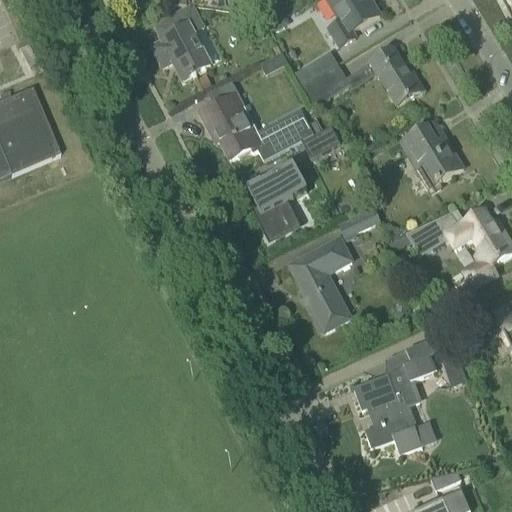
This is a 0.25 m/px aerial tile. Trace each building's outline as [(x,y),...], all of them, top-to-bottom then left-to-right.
[(243,0),(246,18),(268,15),(266,0),(243,0)] [(353,34),(362,29),(379,19),(369,2),(367,3),(365,0),(325,0),(339,24),(326,32),(339,53),(358,42),(353,34)] [(211,69),(194,38),(205,31),(194,10),(192,11),(191,10),(154,29),(162,45),(152,51),(163,71),(173,66),(183,84),(192,79),(194,83),(197,81),(195,78),(211,69)] [(18,54),(27,71),(29,75),(38,70),(27,49),(18,54)] [(423,93),(413,77),(409,79),(393,53),(371,67),(399,111),(425,93),(424,92),(423,93)] [(302,90),(338,68),(330,55),(294,78),(302,90)] [(312,105),(347,83),(338,68),(302,90),(312,105)] [(0,184),(41,167),(60,159),(32,93),(0,106),(0,184)] [(233,100),(218,108),(200,117),(212,140),(217,138),(230,164),(251,153),(253,157),(258,154),(264,165),(301,146),(314,139),(313,136),(320,132),(315,124),(309,128),(302,114),(259,137),(249,119),(244,122),(233,100)] [(314,139),(301,146),(311,163),(340,148),(331,130),(314,139)] [(431,197),(434,196),(440,191),(438,188),(441,186),(463,172),(448,147),(440,152),(427,132),(428,132),(428,131),(400,147),(431,197)] [(261,187),(242,196),(252,216),(257,213),(260,219),(259,219),(262,226),(263,226),(272,243),(277,240),(287,235),(286,235),(295,230),(286,213),(287,213),(284,208),(288,206),(293,203),(307,195),(303,188),(303,187),(294,169),(276,178),(276,179),(261,187)] [(379,224),(374,214),(339,230),(343,240),(379,224)] [(482,216),(483,217),(460,231),(451,217),(406,239),(419,261),(446,245),(453,257),(455,258),(474,246),(484,264),(465,276),(474,292),(494,280),(494,281),(495,280),(490,271),(511,257),(511,250),(505,239),(499,241),(483,215),(482,216)] [(327,278),(352,266),(340,242),(288,270),(324,337),(351,323),(327,278)] [(511,322),(507,312),(481,326),(492,347),(504,342),(511,358),(511,357),(511,322)] [(419,405),(412,386),(435,376),(428,360),(439,355),(433,343),(406,355),(411,367),(410,367),(409,365),(402,369),(403,371),(391,376),(391,378),(353,392),(362,415),(377,410),(383,427),(381,427),(382,429),(366,435),(365,435),(372,456),(396,447),(400,458),(422,451),(415,432),(408,435),(403,422),(411,419),(407,410),(419,405)] [(460,484),(457,476),(434,480),(430,482),(435,494),(460,484)] [(442,505),(426,511),(468,511),(462,497),(442,505)]
